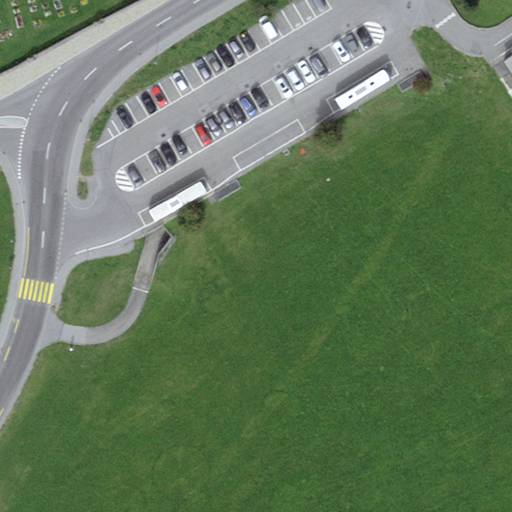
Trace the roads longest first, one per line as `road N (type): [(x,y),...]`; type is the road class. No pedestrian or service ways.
road 1 (primary): [(53,125),(37,289),(0,393)]
road 2 (primary): [(53,125),(100,64),(196,0)]
